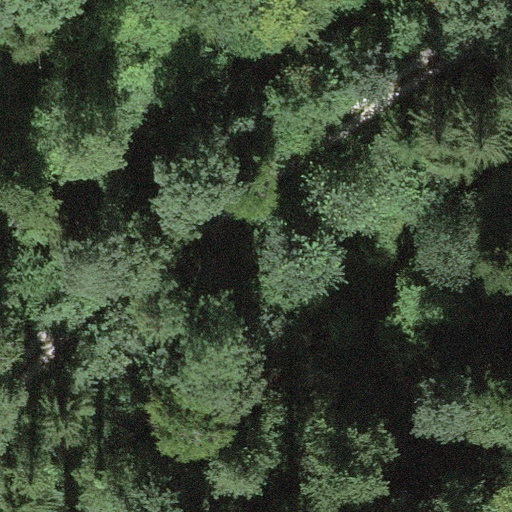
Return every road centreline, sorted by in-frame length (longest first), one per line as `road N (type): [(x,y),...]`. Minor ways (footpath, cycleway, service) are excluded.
road 1 (track): [(508,0),(420,71),(57,310),(0,392)]
road 2 (track): [(0,212),(111,136),(352,0)]
